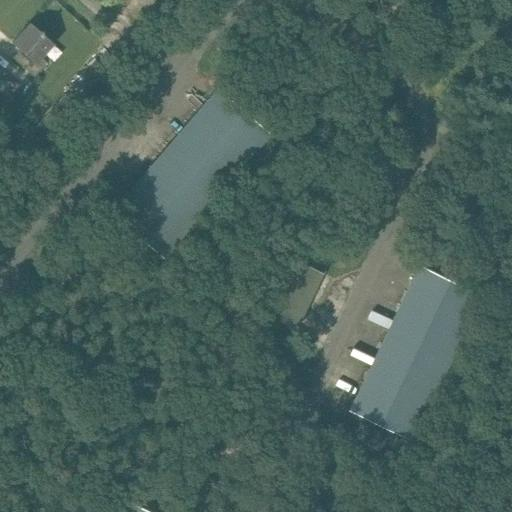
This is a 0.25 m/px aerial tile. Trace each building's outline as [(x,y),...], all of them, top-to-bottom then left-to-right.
[(54,43),(45,36),(30,23),(12,43),(20,49),(12,58),(34,77),(46,63),(41,58),(54,43)] [(96,59),(81,76),(90,84),(93,81),(95,85),(107,72),(103,69),(105,68),(96,59)] [(34,127),(47,140),(82,101),(76,96),(83,88),(73,81),(61,94),(63,96),(42,118),(28,106),(18,116),(33,129),(34,127)] [(272,133),(217,87),(110,211),(164,258),(272,133)] [(299,328),(323,274),(324,273),(303,263),(277,319),(299,328)] [(415,441),(485,294),(422,264),(352,411),(415,441)]
